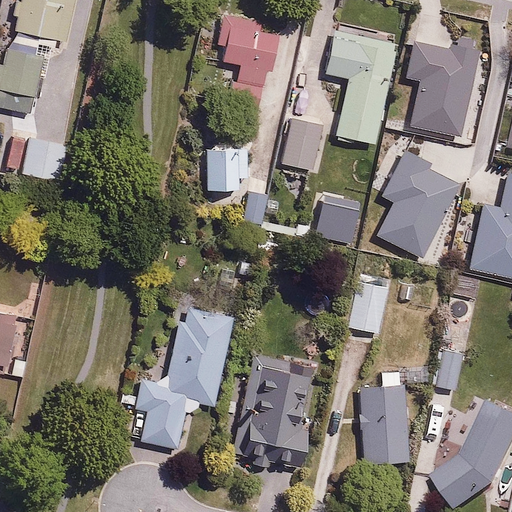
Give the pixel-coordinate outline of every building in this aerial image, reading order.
[(75,0),(19,0),(13,28),(65,41),(75,0)] [(259,21),(226,11),(218,41),(225,43),(220,58),(239,64),(228,104),(255,111),(267,68),(271,69),(280,35),(257,29),(259,21)] [(335,29),(326,71),(348,76),(336,131),(377,139),(398,42),(335,29)] [(4,63),(0,62),(0,104),(30,111),(42,54),(7,46),(4,63)] [(415,55),(401,52),(396,73),(410,76),(415,55)] [(73,91),(61,89),(53,132),(65,134),(73,91)] [(324,127),(292,120),(282,163),(314,170),(324,127)] [(67,140),(27,132),(19,171),(59,179),(67,140)] [(213,148),(204,148),(205,189),(239,188),(239,176),(248,176),(247,147),(231,148),(231,141),(213,141),(213,148)] [(511,172),(508,172),(500,206),(486,203),(470,274),(511,283),(511,172)] [(269,192),(248,189),(242,221),(264,224),(269,192)] [(389,284),(356,276),(345,324),(378,331),(389,284)] [(0,361),(7,363),(13,304),(0,303),(0,361)] [(185,410),(194,412),(196,400),(187,398),(189,389),(216,394),(230,316),(179,307),(166,378),(140,373),(136,394),(122,392),(121,399),(135,401),(134,407),(147,410),(141,442),(178,448),(185,410)] [(463,354),(439,347),(429,381),(453,388),(463,354)] [(227,458),(298,474),(309,428),(298,425),(312,363),(250,350),(227,458)] [(424,379),(424,368),(377,369),(378,382),(356,383),(357,458),(408,457),(407,380),(424,379)] [(511,407),(488,395),(459,451),(430,474),(455,509),(499,470),(511,446),(511,407)]
